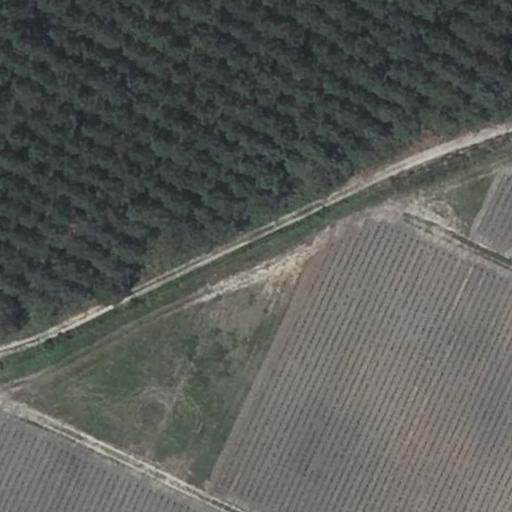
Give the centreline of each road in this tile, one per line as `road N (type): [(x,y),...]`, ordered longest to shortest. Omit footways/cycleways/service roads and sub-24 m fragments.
road 1 (track): [(0,391),(370,215),(511,278)]
road 2 (track): [(0,417),(212,511)]
